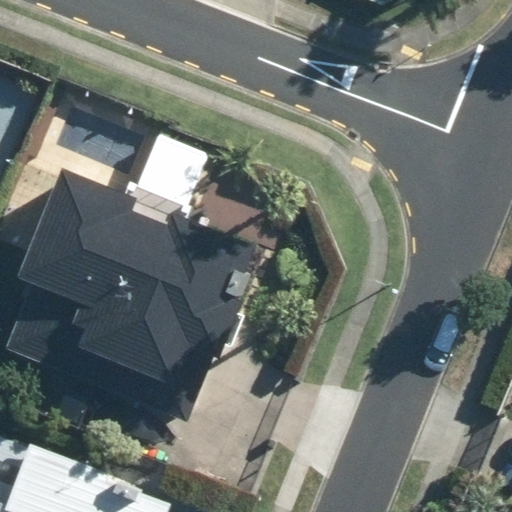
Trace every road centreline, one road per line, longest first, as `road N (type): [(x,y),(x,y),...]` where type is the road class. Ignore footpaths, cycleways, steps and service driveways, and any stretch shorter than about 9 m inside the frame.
road 1 (residential): [(112,0),(493,154)]
road 2 (residential): [(351,511),(493,154)]
